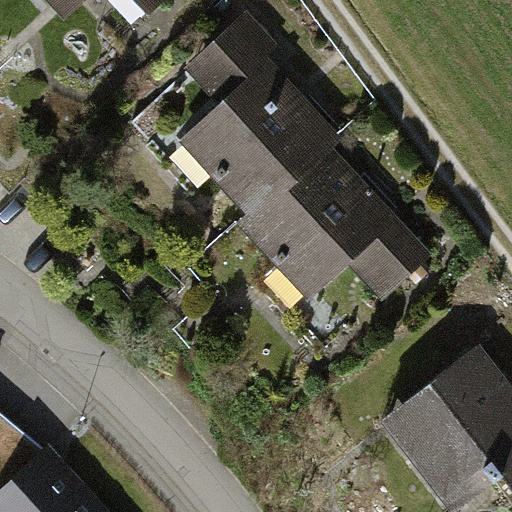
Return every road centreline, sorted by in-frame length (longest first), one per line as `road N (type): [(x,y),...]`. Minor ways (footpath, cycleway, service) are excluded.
road 1 (residential): [(0,286),(143,416),(218,511)]
road 2 (track): [(511,252),(328,0)]
